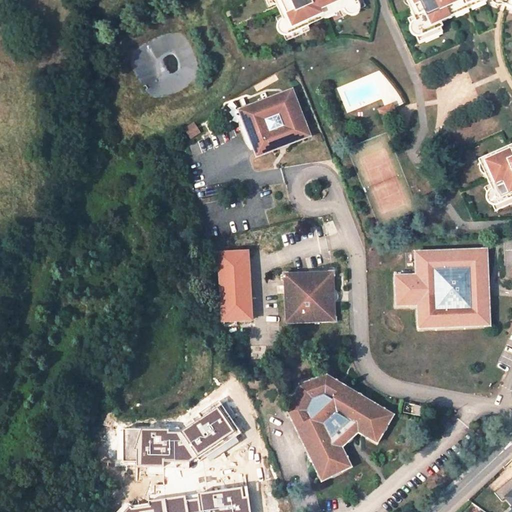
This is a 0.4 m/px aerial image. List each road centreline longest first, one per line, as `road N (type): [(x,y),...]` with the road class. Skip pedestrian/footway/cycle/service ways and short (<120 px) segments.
road 1 (track): [(91,0),(86,127),(0,410)]
road 2 (track): [(274,511),(249,405),(145,228),(89,188)]
